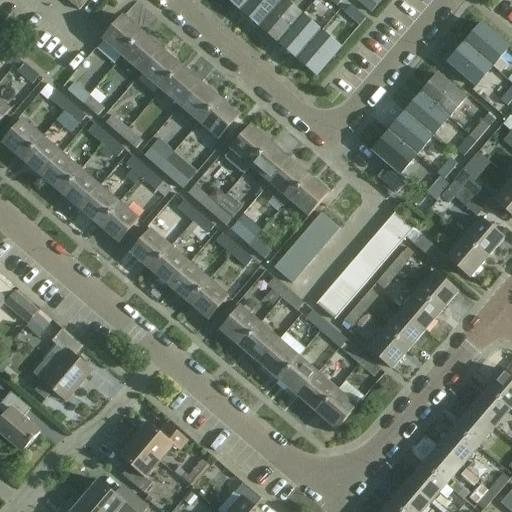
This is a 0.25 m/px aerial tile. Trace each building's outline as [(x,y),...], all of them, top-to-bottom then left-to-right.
[(78,12),(88,0),(72,0),(69,4),(78,12)] [(228,0),(241,11),(250,0),(228,0)] [(282,0),(250,0),(241,11),(260,27),(283,0),(282,0)] [(302,17),(283,0),(260,27),(279,43),(302,17)] [(371,14),(377,7),(369,0),(356,0),(356,1),(371,14)] [(360,26),(366,19),(351,6),(345,13),(360,26)] [(279,43),(297,60),(321,33),(302,17),(279,43)] [(123,58),(143,35),(123,18),(103,40),(123,58)] [(482,25),(465,44),(493,68),(500,74),(508,65),(501,59),(510,48),(482,25)] [(321,33),(297,60),(317,76),(340,49),(321,33)] [(123,58),(142,74),(161,51),(143,35),(123,58)] [(493,68),(465,44),(448,64),(476,88),(493,68)] [(1,46),(0,47),(0,57),(9,65),(15,58),(1,46)] [(161,51),(142,74),(161,90),(181,68),(161,51)] [(32,85),(39,78),(24,65),(18,73),(32,85)] [(161,90),(180,107),(200,84),(181,68),(161,90)] [(421,95),(449,119),(466,99),(438,76),(421,95)] [(180,107),(199,123),(219,101),(200,84),(180,107)] [(83,105),(89,97),(74,85),(68,92),(83,105)] [(511,100),(511,87),(500,101),(506,107),(511,100)] [(50,100),(65,113),(71,105),(57,92),(50,100)] [(405,114),(433,138),(449,119),(421,95),(405,114)] [(104,110),(89,97),(83,105),(98,117),(104,110)] [(238,118),(219,101),(199,123),(219,140),(238,118)] [(0,104),(0,123),(10,113),(0,104)] [(86,118),(71,105),(65,113),(80,125),(86,118)] [(501,138),(511,117),(511,115),(503,111),(491,133),(501,138)] [(433,138),(405,114),(389,133),(417,157),(433,138)] [(107,125),(121,138),(127,130),(113,118),(107,125)] [(3,145),(23,162),(43,139),(23,122),(3,145)] [(470,137),(476,143),(489,128),(483,122),(470,137)] [(88,133),(103,145),(109,138),(94,126),(88,133)] [(251,168),(270,145),(250,128),(225,158),(244,175),(251,168)] [(127,130),(121,138),(137,151),(143,144),(127,130)] [(417,157),(389,133),(372,153),(400,176),(417,157)] [(511,134),(511,133),(503,142),(511,150),(511,134)] [(476,143),(470,137),(457,152),(464,157),(476,143)] [(109,138),(103,145),(118,158),(124,151),(109,138)] [(23,162),(42,178),(62,155),(43,139),(23,162)] [(289,162),(270,145),(251,168),(270,184),(289,162)] [(145,157),(159,170),(165,163),(151,151),(145,157)] [(42,178),(61,195),(81,171),(62,155),(42,178)] [(127,166),(141,178),(147,171),(133,159),(127,166)] [(438,175),(444,180),(450,185),(464,169),(458,164),(457,165),(451,160),(438,175)] [(283,207),(289,200),(308,178),(289,162),(270,184),(278,191),(272,198),(283,207)] [(180,176),(165,163),(159,170),(174,183),(180,176)] [(397,194),(405,186),(385,170),(378,178),(397,194)] [(81,171),(61,195),(80,211),(100,188),(81,171)] [(147,171),(141,178),(157,191),(163,184),(147,171)] [(444,180),(438,175),(425,189),(431,195),(444,180)] [(308,178),(289,200),(309,217),(328,195),(308,178)] [(470,181),(462,190),(484,209),(492,200),(470,181)] [(511,183),(495,202),(511,216),(511,183)] [(80,211),(99,227),(119,204),(100,188),(80,211)] [(216,189),(208,198),(217,206),(225,197),(216,189)] [(484,209),(462,190),(454,199),(477,218),(484,209)] [(211,214),(217,206),(208,198),(202,193),(196,201),(211,214)] [(225,197),(217,206),(232,219),(243,207),(227,194),(225,197)] [(179,211),(193,223),(199,215),(185,203),(179,211)] [(139,221),(119,204),(99,227),(119,244),(139,221)] [(232,219),(217,206),(211,214),(226,227),(232,219)] [(387,223),(405,239),(406,238),(413,230),(395,214),(388,222),(387,223)] [(199,215),(193,223),(199,228),(208,236),(214,228),(199,215)] [(313,224),(332,239),(339,230),(321,215),(313,224)] [(463,240),(487,260),(504,240),(480,220),(463,240)] [(193,223),(181,237),(187,242),(199,228),(193,223)] [(387,223),(379,233),(397,248),(405,239),(387,223)] [(324,248),(332,239),(313,224),(306,233),(324,248)] [(234,234),(249,246),(256,239),(241,226),(234,234)] [(132,255),(151,272),(171,249),(151,232),(132,255)] [(324,248),(306,233),(298,242),(316,258),(324,248)] [(379,233),(371,242),(389,257),(397,248),(379,233)] [(209,235),(191,252),(205,267),(223,250),(209,235)] [(217,243),(231,255),(237,248),(223,236),(217,243)] [(436,265),(444,256),(421,237),(414,246),(436,265)] [(256,239),(249,246),(264,259),(271,251),(256,239)] [(487,260),(463,240),(447,259),(471,279),(487,260)] [(316,258),(298,242),(290,251),(308,267),(316,258)] [(370,243),(363,251),(382,266),(388,259),(389,257),(371,242),(370,243)] [(237,248),(231,255),(247,269),(253,262),(237,248)] [(190,265),(171,249),(151,272),(170,288),(190,265)] [(308,267),(290,251),(282,260),(301,276),(308,267)] [(356,260),(374,276),(379,269),(382,266),(363,251),(361,253),(356,260)] [(389,270),(395,276),(409,260),(402,254),(389,270)] [(301,276),(282,260),(275,269),(293,285),(301,276)] [(352,264),(348,269),(366,285),(370,280),(374,276),(356,260),(352,264)] [(170,288),(189,304),(209,281),(190,265),(170,288)] [(366,285),(348,269),(343,274),(340,278),(358,294),(361,290),(366,285)] [(395,276),(389,270),(376,284),(383,290),(395,276)] [(417,294),(441,314),(457,295),(434,275),(417,294)] [(334,285),(332,287),(350,303),(352,300),(358,294),(340,278),(334,285)] [(282,300),(288,292),(274,280),(267,287),(282,300)] [(209,281),(189,304),(209,321),(229,298),(209,281)] [(350,303),(332,287),(325,295),(324,296),(342,312),(344,311),(350,303)] [(304,306),(288,292),(282,300),(298,313),(304,306)] [(357,307),(364,313),(376,298),(370,292),(357,307)] [(441,314),(417,294),(401,313),(425,333),(441,314)] [(38,316),(38,315),(16,296),(7,307),(29,326),(38,316)] [(342,312),(324,296),(316,305),(335,321),(342,312)] [(364,313),(357,307),(344,322),(351,328),(364,313)] [(241,348),(260,325),(241,309),(221,331),(241,348)] [(306,320),(321,333),(327,326),(312,313),(306,320)] [(385,331),(409,351),(425,333),(401,313),(385,331)] [(38,316),(29,326),(27,328),(38,337),(48,325),(38,316)] [(280,342),(260,325),(241,348),(260,365),(280,342)] [(327,326),(321,333),(336,346),(342,339),(327,326)] [(409,351),(385,331),(369,351),(392,371),(409,351)] [(44,361),(34,374),(43,382),(42,383),(44,384),(36,393),(47,403),(54,393),(67,404),(94,373),(77,359),(85,350),(64,332),(54,344),(57,347),(66,355),(54,370),(44,361)] [(280,342),(260,365),(279,381),(299,358),(280,342)] [(345,353),(359,365),(365,358),(351,346),(345,353)] [(279,381),(298,397),(318,375),(299,358),(279,381)] [(365,358),(359,365),(374,378),(380,371),(365,358)] [(511,378),(504,372),(487,391),(511,411),(511,409),(511,378)] [(298,397),(318,414),(337,391),(318,375),(298,397)] [(337,391),(318,414),(337,431),(357,408),(337,391)] [(487,391),(471,409),(495,430),(511,411),(487,391)] [(31,411),(12,394),(0,406),(0,411),(6,417),(0,423),(0,433),(22,453),(31,444),(32,445),(40,435),(23,420),(31,411)] [(479,448),(495,430),(471,409),(455,428),(479,448)] [(135,441),(161,464),(174,448),(180,453),(188,443),(168,425),(160,435),(149,425),(135,441)] [(463,467),(479,448),(455,428),(439,447),(463,467)] [(161,464),(135,441),(120,458),(132,468),(124,477),(145,495),(153,485),(147,480),(161,464)] [(463,467),(439,447),(423,466),(447,486),(463,467)] [(212,468),(203,460),(186,481),(195,489),(212,468)] [(176,466),(172,471),(177,475),(182,470),(176,466)] [(431,505),(447,486),(423,466),(407,485),(431,505)] [(466,469),(461,475),(474,486),(480,480),(466,469)] [(490,491),(497,497),(510,481),(503,475),(490,491)] [(94,506),(100,511),(146,511),(149,510),(128,492),(120,500),(100,483),(86,499),(94,506)] [(464,501),(470,494),(458,483),(451,490),(464,501)] [(257,511),(255,510),(263,501),(244,485),(236,495),(242,499),(231,511),(257,511)] [(400,511),(424,511),(431,505),(407,485),(391,504),(400,511)] [(489,491),(482,485),(470,498),(478,505),(489,491)] [(497,497),(490,491),(478,505),(485,511),(497,497)] [(511,491),(501,505),(509,511),(510,511),(511,510),(511,491)] [(198,498),(192,493),(184,502),(190,507),(198,498)] [(100,511),(94,506),(86,499),(74,511),(100,511)]
